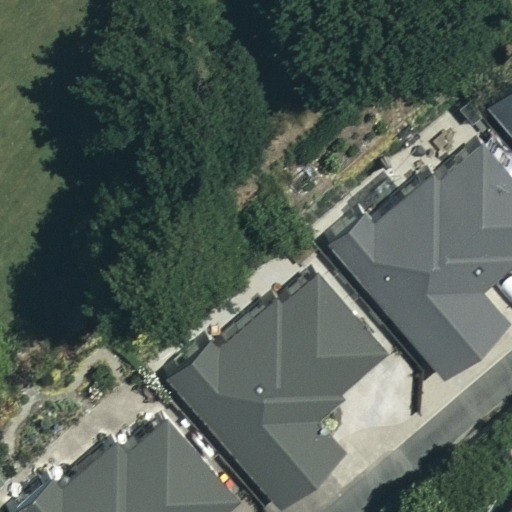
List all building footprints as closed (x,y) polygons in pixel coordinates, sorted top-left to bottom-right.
[(511,97),(495,112),(511,131),(511,97)] [(511,258),(511,177),(478,138),(402,203),(395,194),(335,245),(443,372),(505,320),(477,288),(511,258)] [(381,350),(310,265),(173,378),(275,503),(339,450),(307,411),(381,350)] [(216,511),(233,497),(154,406),(62,487),(49,473),(8,509),(11,511),(216,511)] [(511,511),(511,496),(500,511),(511,511)]
